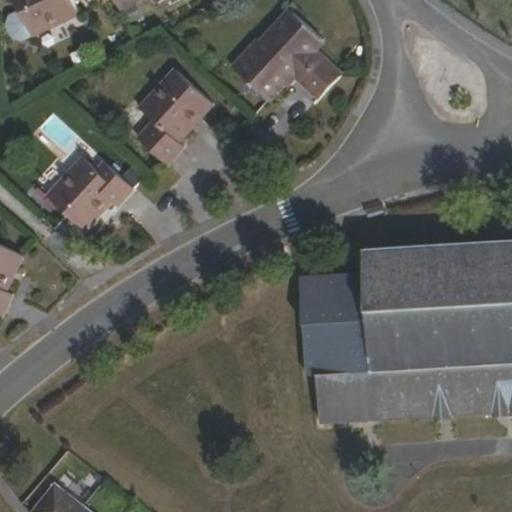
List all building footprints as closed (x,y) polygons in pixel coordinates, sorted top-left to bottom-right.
[(74,1),(74,0),(16,0),(35,38),(81,16),(74,1)] [(116,0),(122,10),(140,0),(163,0),(165,3),(169,0),(116,0)] [(232,66),(239,73),(294,13),(289,9),(259,41),(256,39),(232,66)] [(294,13),(239,73),(266,97),(289,71),(297,79),(321,100),(344,76),(316,51),(311,47),(320,37),(294,13)] [(324,41),(320,37),(311,47),(316,51),(324,41)] [(140,139),(162,161),(170,167),(186,149),(181,144),(192,132),(188,127),(198,117),(202,121),(215,106),(176,71),(142,109),(155,122),(140,139)] [(266,97),(269,101),(284,85),(289,88),(297,79),(289,71),(266,97)] [(188,127),(192,132),(202,121),(198,117),(188,127)] [(51,199),(69,217),(89,234),(102,219),(97,215),(111,201),(115,205),(119,208),(135,190),(106,165),(99,172),(85,160),(51,199)] [(97,215),(102,219),(115,205),(111,201),(97,215)] [(511,244),(369,254),(375,373),(321,376),(323,423),(511,412),(511,244)] [(0,317),(4,319),(14,297),(8,294),(3,292),(11,273),(17,276),(25,258),(0,246),(0,317)] [(3,292),(8,294),(17,276),(11,273),(3,292)] [(91,511),(58,486),(38,511),(91,511)]
